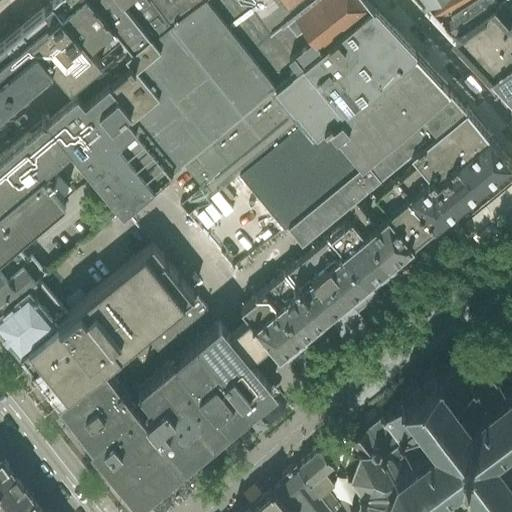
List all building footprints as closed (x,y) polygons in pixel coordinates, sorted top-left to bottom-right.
[(48,0),(21,23),(52,59),(61,69),(70,80),(100,54),(54,0),(48,0)] [(47,115),(72,145),(123,206),(136,196),(157,179),(181,159),(200,183),(198,185),(200,187),(293,111),(271,86),(320,47),(372,4),(368,0),(309,0),(205,82),(162,28),(151,28),(149,29),(132,44),(76,92),(61,104),(47,115)] [(54,0),(100,54),(124,34),(95,0),(54,0)] [(95,0),(124,34),(132,44),(149,29),(126,0),(95,0)] [(126,0),(149,29),(151,28),(162,28),(198,0),(126,0)] [(205,82),(309,0),(198,0),(162,28),(205,82)] [(426,0),(438,14),(459,0),(426,0)] [(459,0),(438,14),(453,30),(495,0),(459,0)] [(511,0),(495,0),(453,30),(489,68),(511,52),(511,0)] [(293,111),(200,187),(208,197),(266,149),(280,138),(300,121),(312,136),(368,93),(416,51),(372,4),(320,47),(271,86),(293,111)] [(21,23),(0,40),(0,97),(2,100),(44,66),(52,59),(21,23)] [(280,138),(266,149),(311,203),(345,175),(401,129),(449,86),(416,51),(368,93),(312,136),(300,121),(280,138)] [(511,52),(489,68),(504,84),(511,92),(511,52)] [(345,175),(311,203),(288,223),(301,239),(411,150),(466,104),(449,86),(401,129),(345,175)] [(466,104),(411,150),(419,159),(433,176),(488,132),(467,105),(466,104)] [(0,205),(44,169),(72,145),(47,115),(0,155),(0,205)] [(457,204),(511,160),(488,132),(433,176),(457,204)] [(438,228),(461,209),(457,204),(433,176),(419,159),(396,178),(438,228)] [(0,253),(15,242),(68,197),(44,169),(0,205),(0,253)] [(416,246),(438,228),(396,178),(374,196),(416,246)] [(392,266),(416,246),(374,196),(351,215),(392,266)] [(371,284),(392,266),(351,215),(329,233),(371,284)] [(494,217),(483,225),(492,236),(502,228),(494,217)] [(483,225),(483,226),(472,234),(481,245),(492,236),(483,225)] [(327,320),(371,284),(329,233),(285,268),(327,320)] [(66,309),(18,347),(19,349),(24,345),(27,349),(22,353),(58,396),(104,361),(106,363),(192,290),(152,241),(94,290),(68,311),(66,309)] [(15,242),(0,253),(0,306),(40,275),(46,271),(33,255),(29,259),(15,242)] [(306,337),(327,320),(285,268),(263,287),(306,337)] [(40,275),(0,306),(0,326),(1,327),(1,328),(2,329),(5,332),(5,333),(18,347),(66,309),(40,275)] [(240,306),(282,357),(306,337),(263,287),(240,306)] [(157,348),(207,307),(196,294),(147,336),(157,348)] [(218,320),(195,339),(248,404),(271,385),(218,320)] [(195,339),(173,358),(226,422),(248,404),(195,339)] [(350,470),(345,471),(345,474),(350,473),(361,487),(356,488),(356,491),(361,491),(353,507),(350,507),(348,508),(349,511),(354,510),(355,511),(504,511),(507,510),(508,510),(509,509),(510,509),(510,510),(511,508),(511,344),(510,342),(508,344),(510,348),(494,361),(491,357),(488,359),(491,363),(474,375),(459,356),(463,353),(461,351),(457,354),(454,350),(452,352),(455,356),(442,365),(437,369),(433,363),(430,365),(430,366),(420,374),(420,372),(421,372),(420,370),(419,371),(418,371),(418,370),(409,377),(409,378),(408,379),(409,380),(410,379),(411,380),(401,388),(401,387),(398,389),(402,395),(396,399),(397,399),(385,408),(382,404),(379,406),(382,410),(378,413),(374,408),(362,418),(364,421),(362,422),(364,425),(362,426),(362,425),(360,427),(360,426),(359,426),(353,430),(353,431),(352,433),(351,435),(349,432),(347,433),(349,436),(346,438),(348,440),(351,437),(357,443),(355,445),(358,449),(350,470)] [(139,387),(140,388),(154,405),(145,413),(182,458),(226,422),(173,358),(139,387)] [(104,361),(58,396),(75,418),(122,383),(106,363),(104,361)] [(75,418),(92,441),(137,403),(131,395),(122,383),(75,418)] [(137,403),(92,441),(137,495),(182,458),(145,413),(154,405),(140,388),(131,395),(137,403)] [(319,444),(297,462),(332,509),(335,507),(336,508),(340,504),(327,486),(334,481),(324,468),(334,461),(319,444)] [(0,479),(13,469),(0,451),(0,479)] [(297,462),(270,485),(292,511),(337,511),(335,508),(336,508),(335,507),(332,509),(297,462)] [(0,511),(28,489),(13,469),(0,479),(0,511)] [(292,511),(270,485),(251,502),(258,511),(292,511)] [(0,511),(36,511),(42,508),(28,489),(0,511)] [(258,511),(251,502),(250,502),(238,511),(258,511)]
